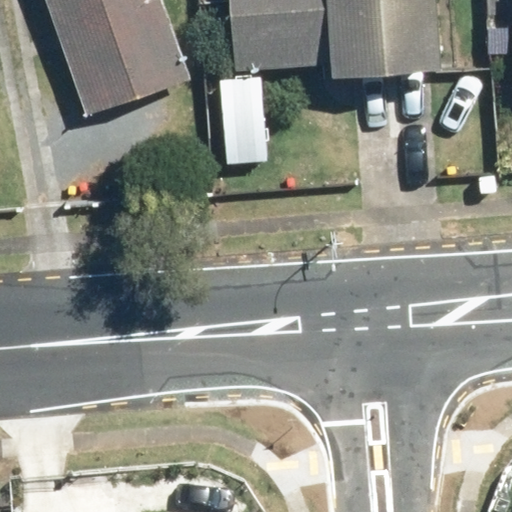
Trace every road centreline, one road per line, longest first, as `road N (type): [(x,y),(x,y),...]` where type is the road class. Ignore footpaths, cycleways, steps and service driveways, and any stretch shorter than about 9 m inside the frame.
road 1 (tertiary): [(371,315),(0,346)]
road 2 (residential): [(371,315),(386,511)]
road 3 (tertiary): [(511,300),(371,315)]
